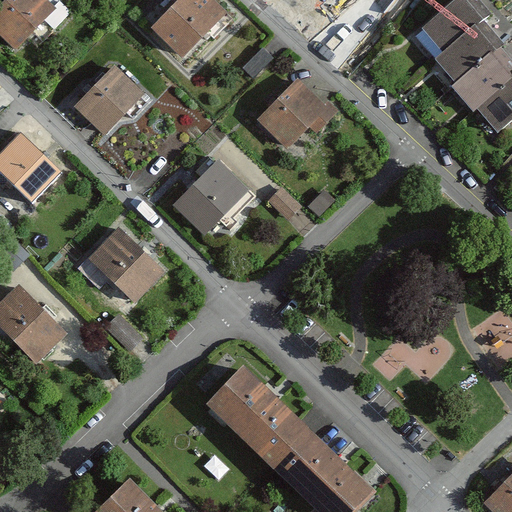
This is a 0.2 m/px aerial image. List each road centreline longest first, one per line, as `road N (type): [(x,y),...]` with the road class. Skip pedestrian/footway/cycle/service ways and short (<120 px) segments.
road 1 (residential): [(0,74),(241,304)]
road 2 (residential): [(18,511),(241,304)]
road 3 (residential): [(241,304),(440,500)]
road 4 (residential): [(241,304),(414,152)]
road 5 (residential): [(414,152),(251,0)]
road 6 (residential): [(511,242),(414,152)]
